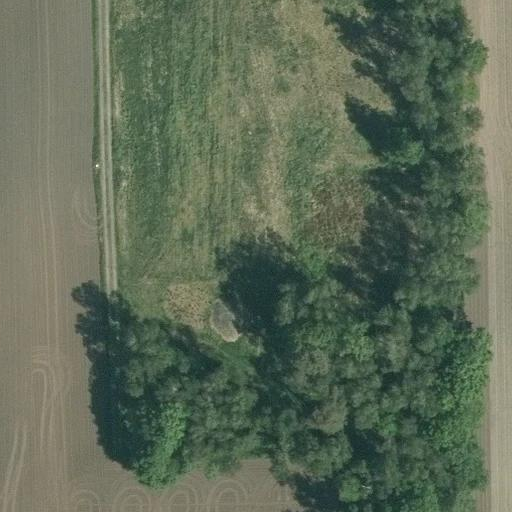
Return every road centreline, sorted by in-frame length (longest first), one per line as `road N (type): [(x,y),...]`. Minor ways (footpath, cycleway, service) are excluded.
road 1 (track): [(103,0),(118,473)]
road 2 (track): [(114,318),(263,381),(302,412),(324,455),(335,511)]
